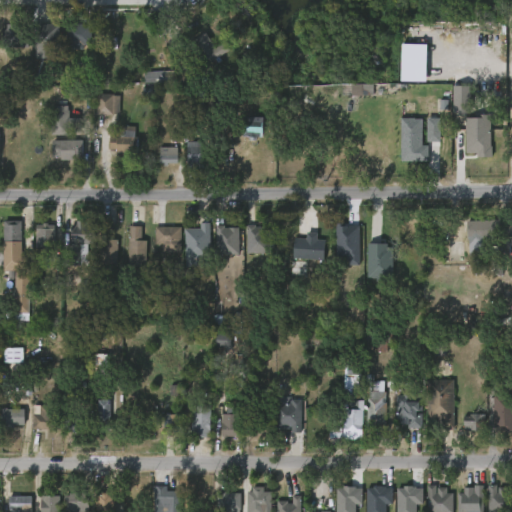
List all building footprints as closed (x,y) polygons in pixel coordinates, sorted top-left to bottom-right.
[(61,24),(61,48),(36,48),(37,23),(61,24)] [(15,24),(15,29),(22,29),(22,48),(2,47),(2,24),(15,24)] [(93,50),(68,49),(68,24),(93,25),(93,50)] [(206,33),(215,48),(225,42),(229,50),(203,66),(196,56),(191,59),(185,50),(191,47),(189,44),(206,33)] [(427,45),(401,45),(400,82),(426,82),(427,45)] [(176,84),(144,84),(143,72),(176,71),(176,84)] [(351,86),(352,96),(373,95),(372,85),(351,86)] [(453,113),(470,113),(471,86),(453,86),(453,113)] [(120,96),(119,114),(96,115),(96,93),(113,94),(113,96),(120,96)] [(67,106),(67,111),(69,111),(68,135),(51,135),(51,111),(52,111),(52,106),(67,106)] [(257,138),(257,142),(249,141),(249,138),(243,137),(243,117),(264,118),(263,138),(257,138)] [(466,117),(465,153),(477,153),(477,157),(491,158),(491,117),(466,117)] [(440,118),(427,118),(427,142),(440,142),(440,118)] [(422,146),(422,119),(401,119),(400,162),(428,162),(428,146),(422,146)] [(135,126),(135,137),(137,137),(137,153),(117,152),(117,150),(110,150),(110,136),(118,137),(118,135),(121,135),(121,126),(135,126)] [(72,158),(72,161),(62,161),(62,158),(52,158),(52,140),(83,141),(83,158),(72,158)] [(193,168),(187,168),(187,142),(202,142),(202,168),(193,168)] [(159,148),(160,164),(178,164),(178,148),(159,148)] [(92,221),(92,225),(95,225),(94,244),(89,244),(89,264),(67,263),(67,244),(75,244),(75,225),(78,225),(78,220),(92,221)] [(4,250),(4,221),(21,221),(21,248),(14,248),(14,250),(4,250)] [(496,221),(496,239),(493,239),(493,242),(484,242),(484,239),(468,239),(468,221),(496,221)] [(56,226),(55,249),(37,248),(37,226),(42,226),(42,223),(50,223),(50,225),(56,226)] [(211,223),(211,267),(196,267),(196,259),(185,259),(185,229),(200,229),(200,223),(211,223)] [(118,240),(117,270),(100,270),(101,225),(113,226),(112,240),(118,240)] [(255,225),(255,227),(264,227),(264,230),(270,230),(270,254),(247,254),(247,225),(255,225)] [(147,241),(146,273),(128,273),(130,226),(142,227),(141,240),(147,241)] [(240,231),(239,255),(216,255),(217,226),(225,226),(225,228),(240,228),(240,231)] [(182,228),(181,253),(163,253),(163,244),(155,244),(156,227),(182,228)] [(320,237),(319,240),(323,240),(322,253),(327,253),(326,260),(296,258),(298,238),(315,239),(315,236),(320,237)] [(464,247),(464,261),(442,261),(442,246),(448,246),(448,243),(464,242),(464,247)] [(368,245),(367,281),(392,281),(393,245),(368,245)] [(32,314),(17,313),(18,269),(33,269),(32,314)] [(222,328),(222,333),(230,333),(230,348),(224,348),(224,358),(217,358),(216,333),(217,333),(217,328),(222,328)] [(4,363),(22,363),(23,348),(4,348),(4,363)] [(111,365),(110,385),(96,384),(98,353),(107,354),(106,365),(111,365)] [(455,381),(454,429),(440,429),(440,421),(428,421),(428,381),(455,381)] [(385,421),(385,427),(365,427),(366,391),(386,391),(385,421)] [(511,432),(496,432),(496,428),(491,427),(491,396),(511,396),(511,432)] [(112,401),(111,430),(107,430),(107,433),(102,433),(102,430),(100,430),(100,400),(112,401)] [(301,401),(301,434),(292,433),(292,428),(275,429),(276,405),(290,404),(290,405),(292,405),(292,401),(301,401)] [(416,402),(415,413),(420,413),(420,429),(404,429),(404,425),(397,425),(397,408),(399,408),(399,402),(416,402)] [(43,430),(36,430),(36,415),(43,415),(43,405),(62,405),(61,430),(43,430)] [(211,406),(210,439),(192,439),(191,406),(211,406)] [(13,409),(27,409),(27,425),(17,426),(17,428),(9,428),(9,425),(4,425),(4,420),(0,420),(0,414),(4,414),(4,409),(13,409)] [(233,409),(234,416),(239,416),(239,437),(228,437),(228,439),(222,439),(223,415),(226,415),(227,409),(233,409)] [(342,439),(342,410),(360,410),(360,439),(342,439)] [(89,414),(88,430),(83,430),(82,434),(74,433),(74,430),(66,429),(67,413),(89,414)] [(262,438),(262,440),(252,439),(253,414),(270,415),(269,439),(262,438)] [(485,415),(464,414),(463,430),(484,431),(485,415)] [(182,415),(181,434),(172,434),(172,437),(165,437),(165,433),(160,433),(160,425),(156,425),(156,415),(182,415)] [(329,438),(342,439),(343,427),(329,427),(329,438)] [(248,491),(252,491),(252,489),(259,489),(259,491),(272,492),(272,508),(265,508),(265,511),(222,511),(224,492),(241,493),(242,481),(248,481),(248,491)] [(433,485),(433,493),(435,493),(435,488),(445,488),(445,492),(451,492),(451,511),(424,511),(425,485),(433,485)] [(495,485),(495,492),(496,492),(496,487),(506,487),(506,493),(511,493),(511,511),(486,511),(486,485),(495,485)] [(165,486),(165,490),(181,490),(180,511),(154,511),(155,486),(165,486)] [(481,486),(481,511),(456,511),(456,493),(462,493),(462,487),(472,487),(472,493),(473,493),(473,486),(481,486)] [(366,511),(385,511),(386,505),(392,505),(392,488),(367,487),(366,511)] [(422,505),(423,488),(397,487),(396,511),(416,511),(416,505),(422,505)] [(362,504),(362,488),(336,488),(336,511),(355,511),(356,504),(362,504)] [(115,511),(96,511),(96,491),(115,491),(115,511)] [(85,492),(85,498),(88,498),(88,506),(82,506),(82,511),(64,511),(64,495),(69,495),(69,492),(85,492)] [(34,508),(34,511),(17,511),(17,510),(13,510),(13,496),(34,496),(34,508)] [(61,511),(43,511),(44,496),(62,497),(61,511)] [(303,496),(303,511),(280,511),(280,501),(290,501),(290,503),(295,503),(295,496),(303,496)]
